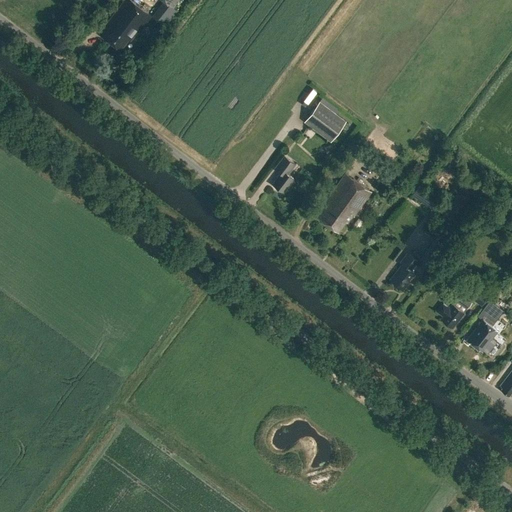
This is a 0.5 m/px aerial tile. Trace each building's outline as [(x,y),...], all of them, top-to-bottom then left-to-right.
[(152,14),(133,0),(124,0),(100,32),(120,48),(128,38),(130,39),(135,33),(137,34),(152,14)] [(163,0),(174,8),(180,0),(163,0)] [(302,121),(330,142),(345,121),(318,100),(302,121)] [(323,146),(327,155),(337,150),(333,142),(323,146)] [(284,155),(274,168),(280,173),(272,183),(283,191),(293,178),(288,173),(295,164),(284,155)] [(315,214),(338,231),(346,220),(347,222),(352,215),(354,216),(371,191),(345,173),(315,214)] [(464,182),(454,194),(456,196),(439,219),(449,227),(467,204),(464,202),(474,189),(464,182)] [(417,263),(426,270),(427,270),(438,255),(429,248),(417,263)] [(400,262),(402,263),(389,279),(403,289),(415,273),(410,269),(417,260),(407,252),(400,262)] [(469,297),(481,306),(487,298),(476,289),(469,297)] [(441,318),(451,326),(453,324),(454,325),(464,313),(463,312),(472,301),(460,291),(454,299),(456,300),(453,304),(452,304),(449,307),(442,301),(436,310),(443,316),(441,318)] [(467,338),(482,349),(497,330),(492,325),(502,311),(493,304),(489,310),(485,306),(478,315),(482,319),(467,338)] [(502,386),(501,388),(509,395),(511,390),(511,368),(500,384),(502,386)]
